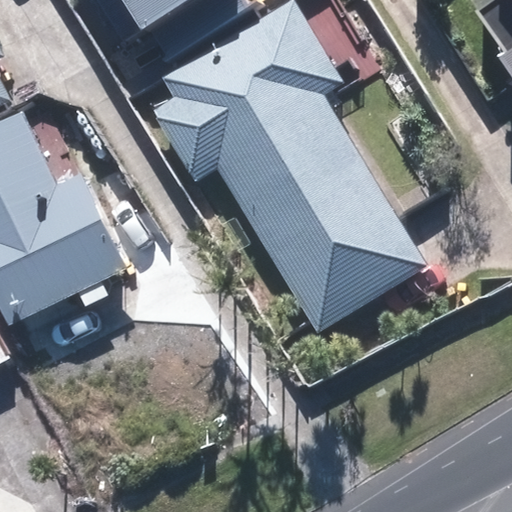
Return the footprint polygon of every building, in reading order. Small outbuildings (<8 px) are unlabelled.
[(135,0),(170,53),(253,0),(135,0)] [(334,65),(298,2),(183,67),(189,77),(166,90),(209,164),(231,151),(322,309),(428,249),(325,70),(334,65)] [(0,93),(23,84),(8,49),(16,45),(0,6),(0,93)] [(56,80),(0,108),(0,260),(21,302),(139,243),(56,80)] [(0,352),(16,344),(0,311),(0,352)]
